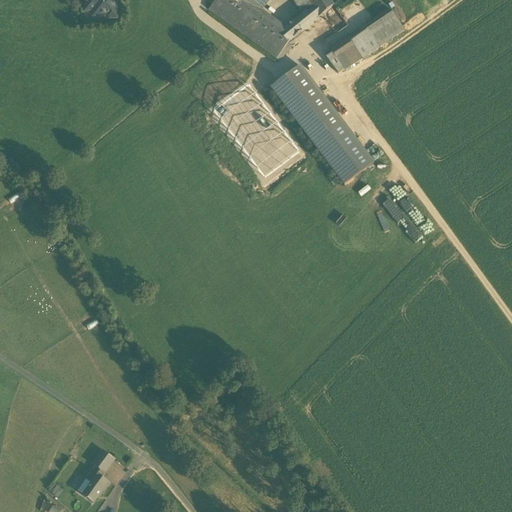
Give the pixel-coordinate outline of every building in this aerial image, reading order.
[(93,11),(93,17),(108,16),(108,14),(116,14),(115,0),(92,0),(92,4),(85,4),(85,11),(93,11)] [(277,35),(238,7),(229,0),(215,0),(208,11),(276,60),(288,43),(277,35)] [(261,10),(246,0),(243,0),(238,7),(277,35),(285,28),(261,10)] [(268,0),(246,0),(261,10),(268,0)] [(310,4),(306,0),(292,0),(300,11),(310,4)] [(302,14),(293,22),(301,32),(333,6),(329,0),(306,0),(310,4),(311,7),(302,14)] [(310,4),(300,11),(302,14),(311,7),(310,4)] [(376,19),(365,27),(379,48),(404,31),(389,10),(376,19)] [(293,22),(287,27),(295,37),(301,32),(293,22)] [(288,43),(295,37),(287,27),(285,28),(277,35),(288,43)] [(365,27),(348,39),(356,51),(361,59),(362,60),(379,48),(365,27)] [(329,49),(331,52),(338,63),(356,51),(348,39),(346,37),(329,49)] [(288,43),(276,60),(279,62),(292,47),(288,43)] [(356,51),(338,63),(343,70),(361,59),(356,51)] [(338,63),(331,52),(325,57),(338,74),(343,70),(338,63)] [(271,89),(314,146),(343,124),(300,67),(271,89)] [(343,124),(314,146),(344,185),(373,164),(343,124)] [(96,459),(108,468),(114,460),(102,451),(96,459)] [(108,468),(96,459),(93,464),(96,467),(105,473),(108,468)] [(93,471),(102,478),(105,473),(96,467),(93,471)] [(93,471),(86,480),(91,483),(82,495),(82,496),(93,504),(99,496),(100,497),(105,490),(103,489),(108,482),(102,478),(93,471)] [(78,492),(82,495),(91,483),(86,480),(78,492)] [(51,484),(47,492),(58,497),(62,489),(51,484)]
